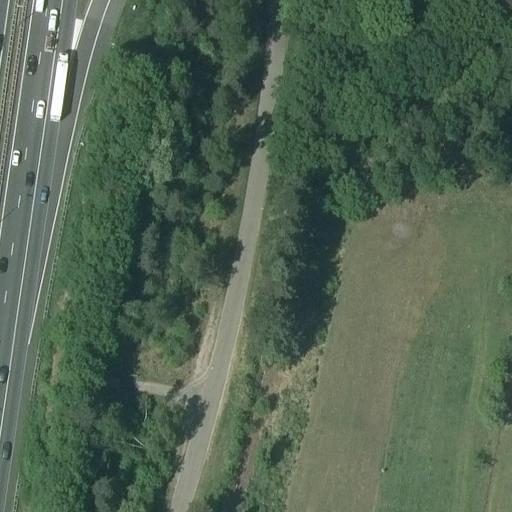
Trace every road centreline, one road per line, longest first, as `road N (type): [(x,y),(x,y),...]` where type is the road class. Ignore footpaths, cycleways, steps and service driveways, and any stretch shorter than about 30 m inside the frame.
road 1 (unclassified): [(209,398),(251,218),(279,0)]
road 2 (motorway): [(0,375),(53,0)]
road 3 (unclassified): [(209,398),(0,368)]
road 4 (unknown): [(96,0),(63,93),(34,133)]
